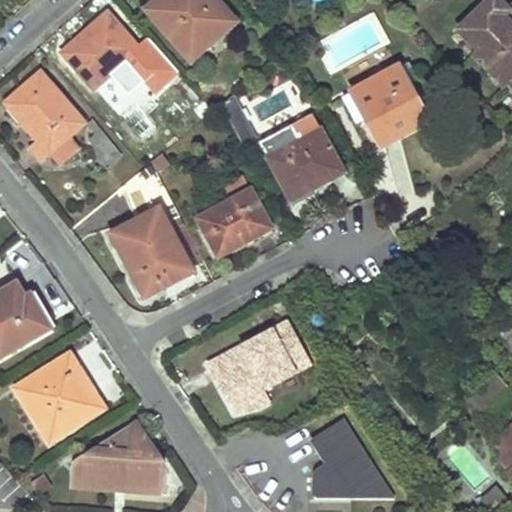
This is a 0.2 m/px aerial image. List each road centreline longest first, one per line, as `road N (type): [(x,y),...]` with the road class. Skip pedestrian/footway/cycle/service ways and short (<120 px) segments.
road 1 (residential): [(133,339),(350,225)]
road 2 (residential): [(0,175),(133,339)]
road 3 (residential): [(133,339),(230,511)]
